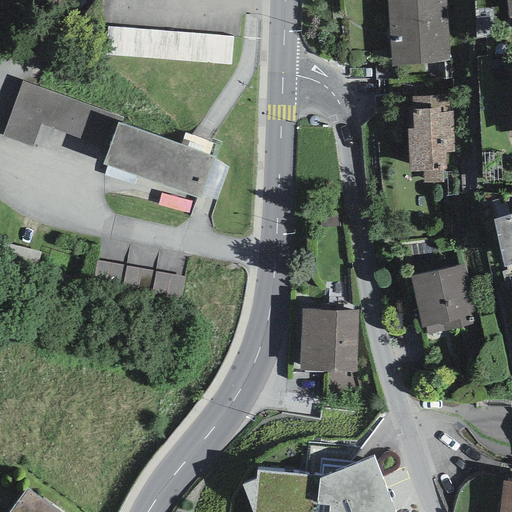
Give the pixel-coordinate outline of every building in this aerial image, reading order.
[(449,61),(445,0),(386,0),(391,65),(449,61)] [(232,39),(107,27),(104,53),(230,64),(232,39)] [(122,118),(22,81),(2,135),(32,146),(40,123),(109,147),(118,122),(120,123),(122,118)] [(445,95),(411,96),(412,106),(407,106),(409,171),(423,170),(423,183),(440,182),(440,168),(445,168),(445,152),(453,152),(452,112),(445,112),(445,95)] [(120,123),(118,122),(109,147),(103,162),(200,197),(214,157),(120,123)] [(511,263),(511,213),(493,218),(504,265),(511,263)] [(0,261),(29,269),(34,250),(0,242),(0,261)] [(427,333),(478,322),(465,263),(409,276),(420,327),(425,326),(427,333)] [(128,266),(103,264),(101,284),(127,286),(128,266)] [(152,268),(128,266),(127,286),(151,288),(152,268)] [(178,269),(152,268),(151,288),(177,289),(178,269)] [(355,372),(357,309),(300,307),(298,370),(355,372)] [(394,511),(373,455),(318,476),(255,470),(254,478),(240,484),(251,511),(394,511)] [(511,511),(511,480),(502,479),(498,511),(511,511)] [(61,511),(27,487),(8,511),(61,511)]
